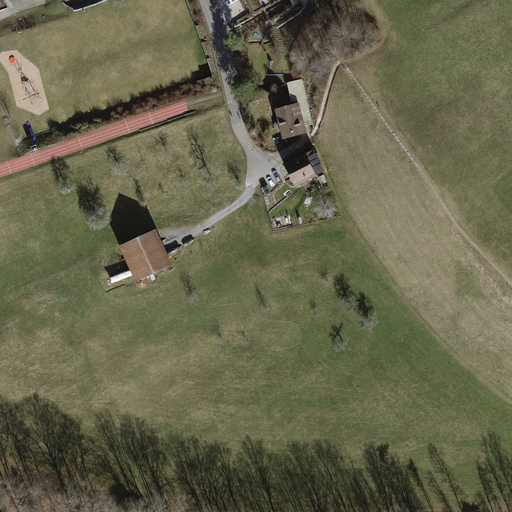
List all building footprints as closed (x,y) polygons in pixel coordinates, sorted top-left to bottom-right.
[(243,0),(251,14),(277,0),(243,0)] [(303,80),(288,84),(292,102),(308,98),(303,80)] [(300,105),(276,111),(283,140),(307,134),(300,105)] [(314,151),(285,166),(296,188),(325,173),(314,151)] [(267,186),(262,188),(266,196),(271,194),(267,186)] [(156,231),(120,248),(136,283),(172,266),(156,231)]
